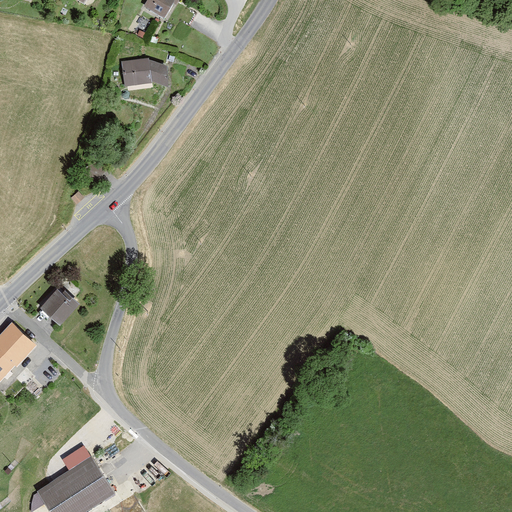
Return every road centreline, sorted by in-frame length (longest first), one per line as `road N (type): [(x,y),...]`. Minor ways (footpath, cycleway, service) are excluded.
road 1 (tertiary): [(235,47),(108,206)]
road 2 (residential): [(108,206),(131,258),(103,389)]
road 3 (residential): [(103,389),(153,442),(245,511)]
road 4 (tertiary): [(108,206),(2,301)]
road 5 (residential): [(2,301),(103,389)]
